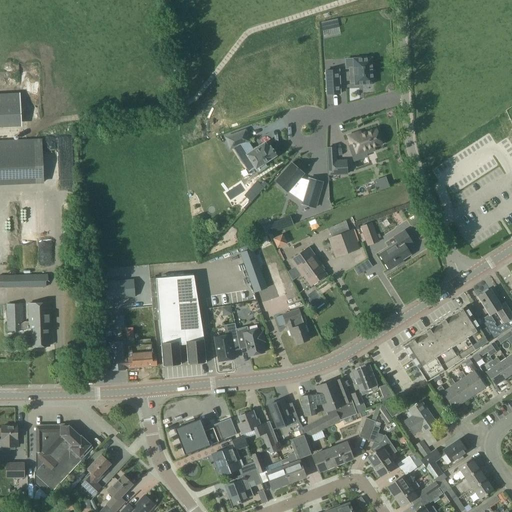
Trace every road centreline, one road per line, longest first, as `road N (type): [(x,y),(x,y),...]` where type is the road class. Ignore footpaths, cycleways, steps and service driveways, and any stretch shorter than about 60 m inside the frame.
road 1 (secondary): [(148,390),(279,376),(334,361),(462,280)]
road 2 (unclassified): [(462,280),(426,198),(405,97)]
road 3 (secondary): [(0,395),(148,390)]
road 4 (residential): [(382,511),(358,481),(348,480),(267,511)]
road 5 (tertiary): [(193,511),(157,457),(148,390)]
